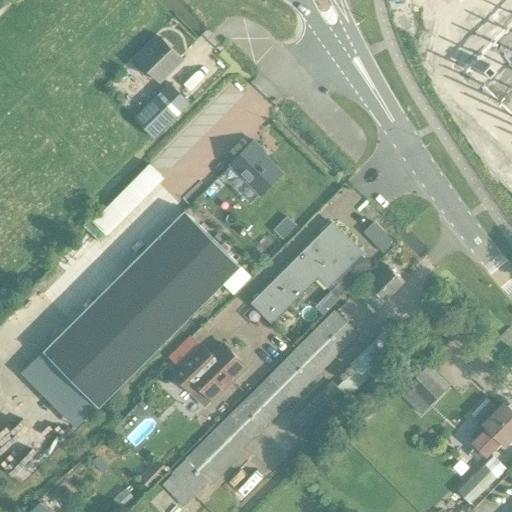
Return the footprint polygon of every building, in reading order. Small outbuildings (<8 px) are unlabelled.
[(133,65),(132,66),(142,76),(143,74),(147,70),(160,83),(183,59),(160,37),(133,65)] [(149,103),(134,118),(155,139),(190,104),(169,83),(149,103)] [(511,95),(501,106),(511,117),(511,95)] [(254,141),(230,165),(260,195),(283,173),(263,153),(265,152),(254,141)] [(183,211),(43,353),(100,409),(242,265),(183,211)] [(272,325),(319,278),(354,242),(332,221),(251,303),(272,325)] [(374,222),(363,233),(383,253),(394,242),(374,222)] [(319,278),(338,298),(371,265),(361,255),(364,252),(354,242),(319,278)] [(375,311),(404,282),(389,266),(360,296),(375,311)] [(358,335),(355,332),(335,311),(172,473),(173,475),(163,485),(184,506),(208,482),(209,483),(358,335)] [(397,323),(386,333),(398,347),(410,336),(397,323)] [(199,387),(213,402),(248,369),(225,346),(213,357),(204,347),(174,375),(192,394),(199,387)] [(425,370),(410,386),(431,407),(446,391),(425,370)] [(487,399),(473,414),(484,425),(487,428),(473,443),(487,456),(501,442),(505,446),(511,438),(511,410),(504,403),(498,410),(487,399)] [(471,504),(506,470),(507,469),(494,456),(458,491),(471,504)] [(149,489),(169,470),(159,460),(140,479),(149,489)] [(510,474),(508,472),(506,470),(471,504),(475,508),(510,474)]
